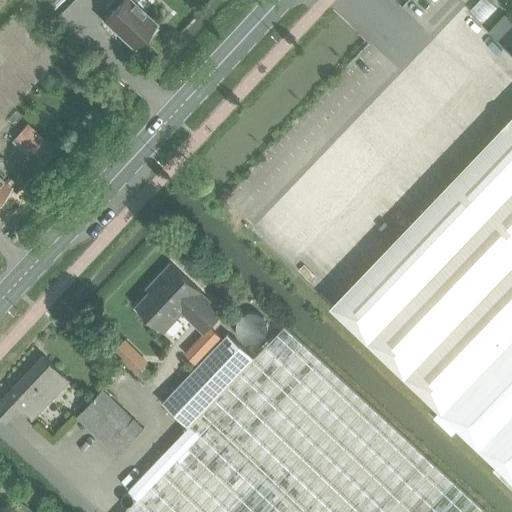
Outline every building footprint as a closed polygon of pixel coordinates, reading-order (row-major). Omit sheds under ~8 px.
[(112,11),(103,19),(134,49),(146,36),(149,38),(157,30),(154,27),(156,25),(129,0),(109,0),(105,5),(112,11)] [(483,22),(497,7),(490,0),(479,0),(470,10),(483,22)] [(511,117),(348,289),(331,307),(357,332),(511,479),(511,117)] [(27,123),(11,141),(26,154),(29,150),(41,161),(53,147),(27,123)] [(0,200),(10,190),(0,180),(0,200)] [(139,306),(166,330),(186,307),(199,319),(195,323),(205,332),(222,312),(171,267),(151,291),(149,290),(139,306)] [(189,428),(166,452),(130,492),(138,499),(125,511),(488,511),(436,464),(285,326),(256,358),(189,428)] [(163,403),(189,428),(256,358),(228,333),(163,403)] [(45,355),(0,402),(0,417),(8,425),(22,409),(33,419),(71,379),(45,355)] [(104,390),(79,416),(120,455),(145,429),(104,390)]
